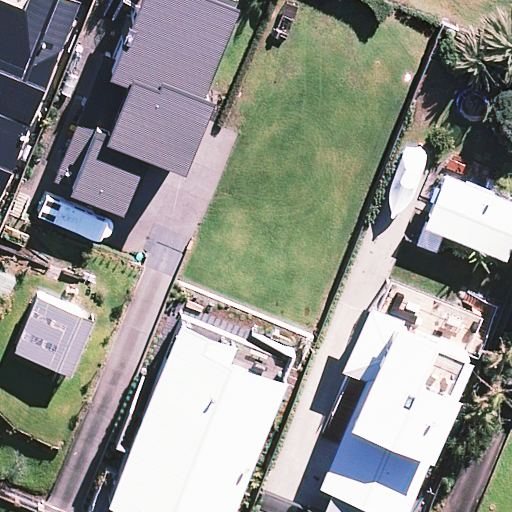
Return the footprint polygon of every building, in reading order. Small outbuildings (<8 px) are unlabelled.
[(0,0),(0,178),(23,123),(43,78),(46,70),(74,0),(0,0)] [(89,87),(74,125),(56,173),(106,192),(124,200),(148,140),(183,153),(210,83),(204,81),(235,0),(133,0),(111,60),(128,67),(116,97),(89,87)] [(472,158),(451,150),(424,220),(504,251),(511,229),(511,193),(465,176),(472,158)] [(92,315),(39,291),(15,345),(68,368),(92,315)] [(321,511),(393,511),(394,509),(401,511),(404,511),(475,335),(375,295),(352,352),(369,359),(321,480),(333,484),(321,511)]
